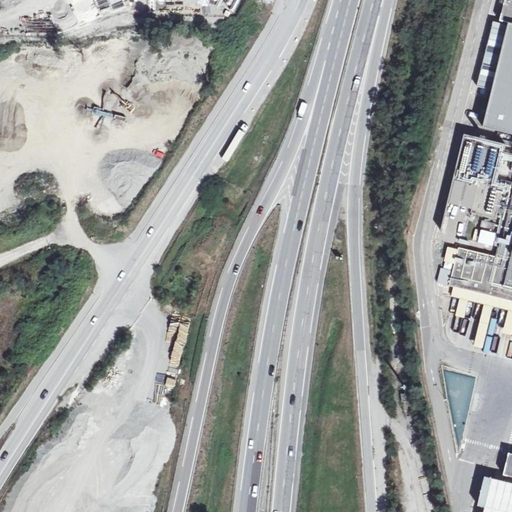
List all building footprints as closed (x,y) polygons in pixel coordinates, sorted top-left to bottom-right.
[(166,0),(166,14),(218,14),(218,0),(166,0)] [(231,0),(229,6),(240,10),(243,0),(231,0)] [(511,511),(511,0),(505,0),(500,22),(511,24),(511,203),(504,235),(511,236),(511,255),(510,262),(458,249),(451,286),(446,285),(443,295),(511,311),(511,454),(509,454),(503,476),(511,477),(511,484),(485,478),(478,506),(485,509),(484,511),(511,511)] [(30,88),(40,86),(39,79),(28,81),(30,88)] [(34,129),(46,130),(48,118),(35,116),(34,129)] [(30,155),(43,157),(46,145),(32,143),(30,155)] [(504,193),(478,187),(472,216),(497,222),(504,193)] [(458,217),(453,240),(462,242),(467,219),(458,217)] [(495,226),(482,223),(480,230),(493,233),(495,226)] [(187,340),(190,319),(180,317),(177,338),(187,340)] [(178,371),(184,354),(175,351),(169,368),(178,371)]
